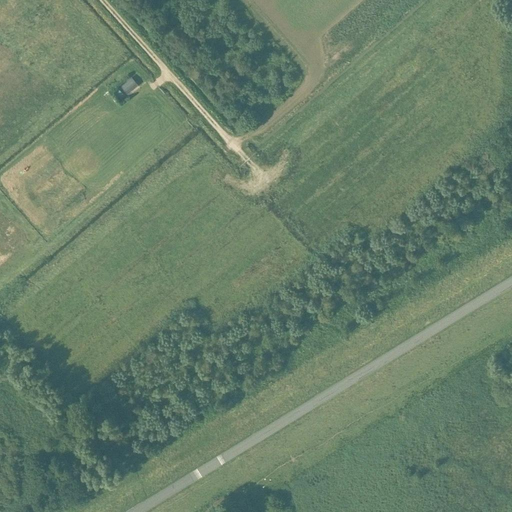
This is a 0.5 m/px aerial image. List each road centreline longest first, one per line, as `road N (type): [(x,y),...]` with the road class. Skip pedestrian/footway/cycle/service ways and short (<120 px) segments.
road 1 (tertiary): [(139,511),(511,283)]
road 2 (track): [(333,62),(216,158)]
road 3 (track): [(255,169),(166,72)]
